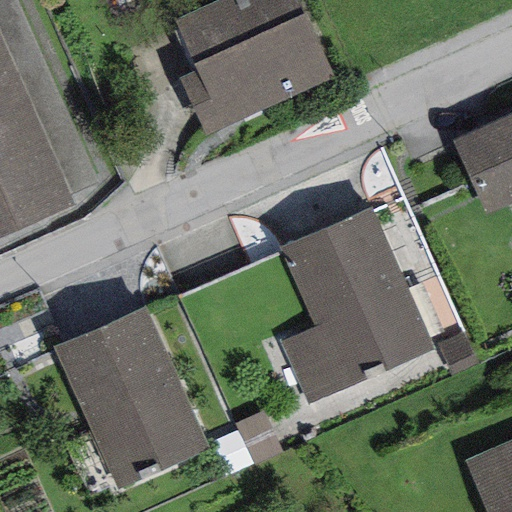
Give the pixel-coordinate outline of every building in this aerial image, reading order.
[(69,196),(99,183),(19,0),(0,0),(0,237),(73,206),(69,196)] [(297,0),(218,0),(170,22),(193,72),(179,79),(206,137),(334,78),(297,0)] [(511,205),(511,115),(453,143),(487,217),(511,205)] [(280,343),(308,405),(431,350),(369,211),(281,250),(314,328),(280,343)] [(144,307),(54,347),(117,490),(208,450),(144,307)] [(476,365),(462,333),(437,344),(451,376),(476,365)] [(280,452),(260,413),(234,426),(254,465),(280,452)] [(511,511),(511,440),(463,462),(484,511),(511,511)]
